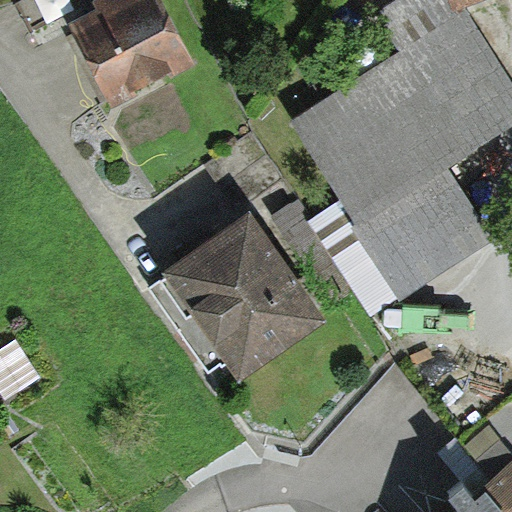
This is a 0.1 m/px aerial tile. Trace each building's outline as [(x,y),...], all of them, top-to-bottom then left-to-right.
[(94,10),(70,24),(114,105),(133,95),(130,89),(164,71),(169,80),(198,64),(162,0),(92,0),(90,2),(94,10)] [(441,164),(511,119),(511,100),(449,0),(412,0),(384,17),(403,47),(298,112),(346,189),(310,211),(373,312),(488,240),(441,164)] [(249,113),(202,144),(232,189),(279,159),(249,113)] [(240,382),(326,321),(254,214),(169,271),(240,382)] [(0,380),(9,396),(40,378),(23,347),(0,360),(0,380)] [(511,511),(511,447),(484,414),(438,455),(475,497),(458,511),(511,511)]
